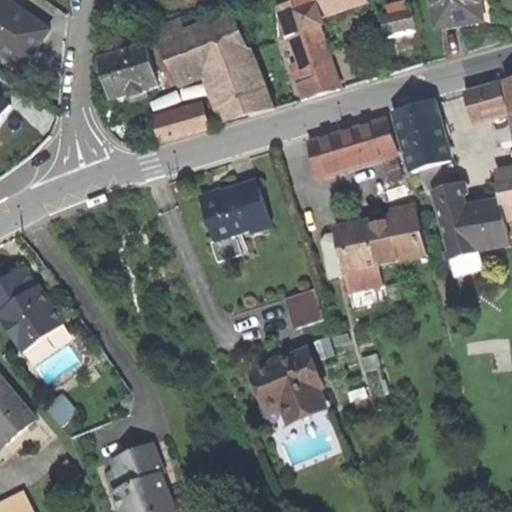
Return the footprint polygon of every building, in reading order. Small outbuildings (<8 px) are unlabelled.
[(0,0),(0,50),(25,68),(38,52),(53,32),(8,0),(0,0)] [(291,38),(322,28),(325,27),(322,17),(369,3),(368,0),(293,0),(295,5),(282,9),(285,40),(291,38)] [(484,21),(480,0),(434,0),(439,28),(459,25),(484,21)] [(480,0),(484,21),(459,25),(461,35),(481,32),(496,29),(491,0),(480,0)] [(386,36),(416,29),(412,11),(382,18),(386,36)] [(155,30),(181,82),(208,71),(228,124),(279,109),(256,49),(252,50),(237,12),(188,32),(183,19),(155,30)] [(328,47),(322,28),(291,38),(299,65),(293,67),(304,101),(341,90),(330,55),(328,47)] [(147,92),(164,86),(150,45),(103,60),(107,72),(116,102),(135,96),(136,99),(148,95),(147,92)] [(334,45),(328,47),(330,55),(336,53),(335,49),(334,45)] [(476,121),(511,111),(504,84),(468,95),(476,121)] [(0,125),(13,107),(0,97),(0,125)] [(415,173),(453,162),(444,131),(437,104),(398,115),(415,173)] [(163,143),(213,128),(207,108),(157,122),(163,143)] [(320,177),(402,152),(392,119),(334,136),(311,143),(320,177)] [(503,198),(507,220),(511,219),(511,176),(500,179),(503,198)] [(253,235),(273,228),(258,183),(224,194),(223,191),(214,195),(202,199),(217,243),(237,237),(252,232),(253,235)] [(511,246),(507,220),(503,198),(480,203),(467,206),(462,186),(435,194),(452,261),(511,246)] [(392,216),(394,223),(403,221),(401,214),(392,216)] [(403,221),(394,223),(384,225),(375,228),(337,236),(326,238),(324,242),(327,261),(342,258),(345,274),(348,287),(349,293),(384,286),(380,267),(429,256),(421,217),(403,221)] [(335,228),(337,236),(375,228),(373,220),(335,228)] [(243,256),(237,237),(217,243),(213,245),(219,264),(243,256)] [(331,277),(345,274),(342,258),(327,261),(331,277)] [(0,316),(2,315),(27,352),(67,324),(50,299),(46,302),(38,291),(40,289),(40,288),(26,267),(7,279),(3,273),(0,275),(0,316)] [(334,291),(348,287),(345,274),(331,277),(334,291)] [(42,286),(40,288),(40,289),(38,291),(46,302),(50,299),(42,286)] [(387,301),(384,286),(349,293),(353,308),(387,301)] [(298,330),(326,321),(317,291),(288,300),(298,330)] [(334,410),(311,352),(289,360),(285,351),(273,356),(266,359),(270,368),(255,374),(264,396),(278,391),(284,404),(270,410),(278,432),(334,410)] [(0,435),(9,445),(39,420),(0,372),(0,435)] [(264,396),(270,410),(284,404),(278,391),(264,396)] [(0,448),(2,451),(9,445),(0,435),(0,448)] [(176,511),(163,476),(166,475),(155,445),(138,451),(115,460),(119,469),(108,472),(123,511),(176,511)] [(0,511),(36,511),(27,493),(0,506),(0,511)]
